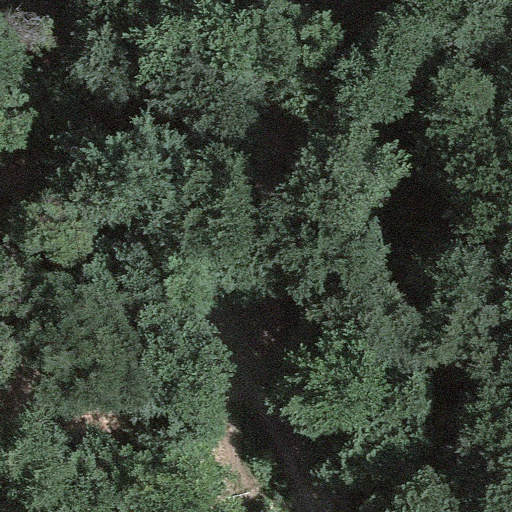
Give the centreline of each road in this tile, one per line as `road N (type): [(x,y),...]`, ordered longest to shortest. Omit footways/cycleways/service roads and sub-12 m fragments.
road 1 (track): [(230,344),(46,0)]
road 2 (track): [(320,511),(230,344)]
